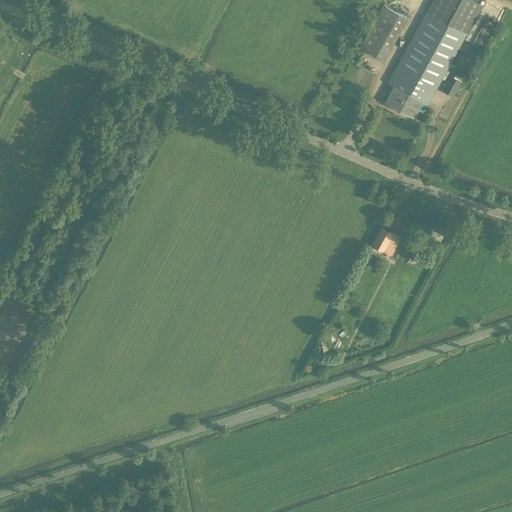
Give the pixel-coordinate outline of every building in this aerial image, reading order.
[(476,0),(433,0),(389,82),(394,85),(385,101),(413,117),(422,100),(428,104),(466,34),(467,34),(483,4),(476,0)] [(384,59),(407,17),(382,4),(359,46),(384,59)] [(326,17),(313,41),(327,49),(340,25),(326,17)] [(452,95),(460,81),(450,75),(442,89),(452,95)] [(383,227),(374,244),(390,253),(400,236),(383,227)] [(441,242),(444,234),(431,229),(428,236),(441,242)]
